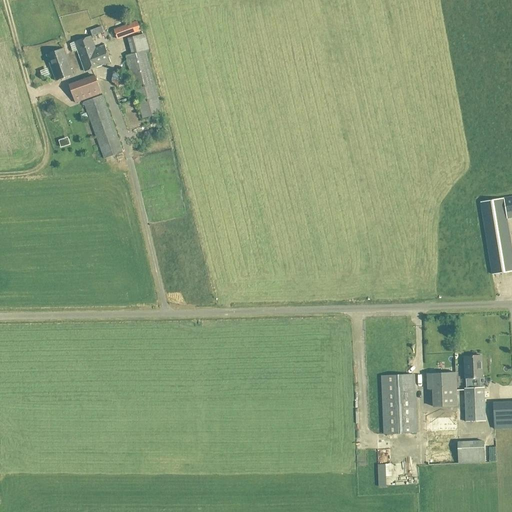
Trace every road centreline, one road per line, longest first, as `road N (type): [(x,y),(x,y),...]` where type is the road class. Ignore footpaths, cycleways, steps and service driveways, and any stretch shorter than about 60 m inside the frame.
road 1 (unclassified): [(0,316),(511,304)]
road 2 (track): [(5,0),(49,155),(39,170),(0,174)]
